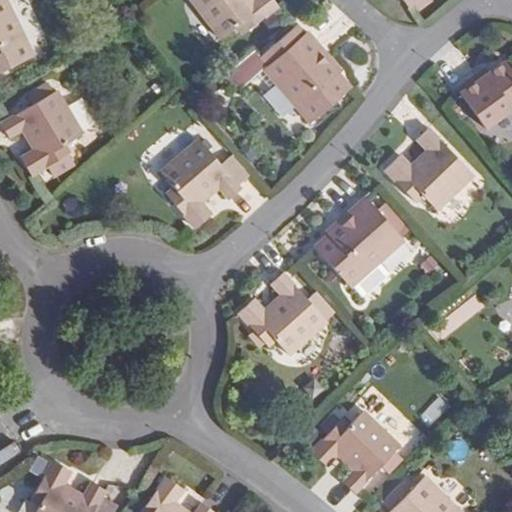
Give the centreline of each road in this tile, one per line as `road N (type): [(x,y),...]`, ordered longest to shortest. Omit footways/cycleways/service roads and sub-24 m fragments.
road 1 (residential): [(186,283),(232,256),(326,160),(403,63)]
road 2 (residential): [(50,286),(30,343),(50,400),(70,418),(121,433),(172,416)]
road 3 (residential): [(305,511),(172,416)]
road 4 (residential): [(186,283),(162,264),(102,255),(50,286)]
road 5 (residential): [(172,416),(206,368),(202,308),(186,283)]
